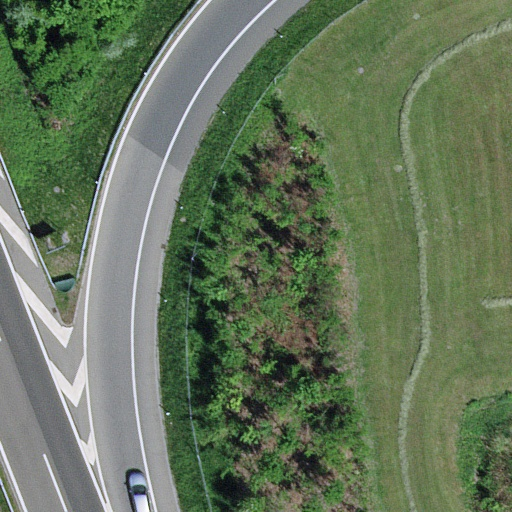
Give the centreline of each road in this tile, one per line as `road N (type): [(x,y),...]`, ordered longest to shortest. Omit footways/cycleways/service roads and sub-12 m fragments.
road 1 (motorway): [(140,511),(108,345),(119,237),(141,159),(184,69),(244,0)]
road 2 (motorway): [(70,511),(0,333)]
